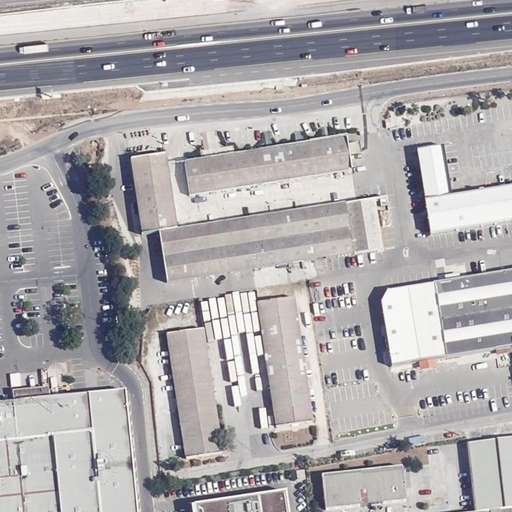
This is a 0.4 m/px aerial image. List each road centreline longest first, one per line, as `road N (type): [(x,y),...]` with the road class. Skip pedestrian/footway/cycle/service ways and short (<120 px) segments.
road 1 (motorway): [(0,78),(511,28)]
road 2 (motorway): [(416,0),(0,39)]
road 3 (unclassified): [(112,121),(511,75)]
road 4 (residential): [(112,121),(117,184),(143,250),(149,294)]
road 5 (unknown): [(325,446),(303,285)]
road 6 (unclassified): [(0,164),(112,121)]
